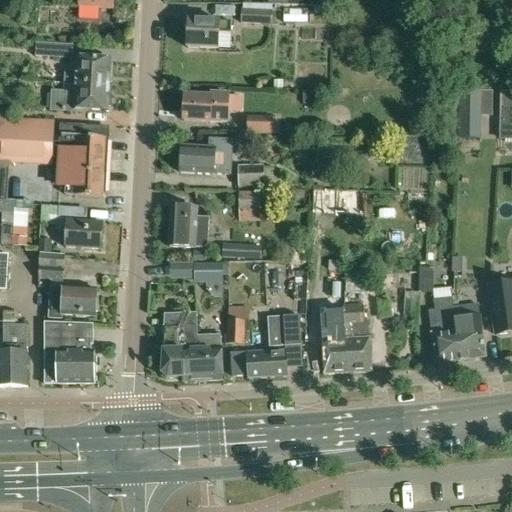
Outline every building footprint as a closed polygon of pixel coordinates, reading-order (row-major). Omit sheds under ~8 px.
[(78,0),(78,8),(79,8),(78,20),(98,21),(98,9),(116,10),(116,0),(78,0)] [(271,26),(272,25),(278,25),(278,12),(272,12),(272,8),(242,7),(241,24),(271,26)] [(289,30),(314,31),(315,17),(290,16),(289,30)] [(230,50),(231,22),(188,20),(187,48),(230,50)] [(73,45),(36,44),(36,58),(72,60),(73,45)] [(66,72),(65,83),(76,84),(109,86),(110,60),(77,58),(76,73),(66,72)] [(274,81),(274,90),(283,90),(283,81),(274,81)] [(108,112),(109,86),(76,84),(65,83),(64,93),(52,92),(51,111),(83,112),(83,110),(108,112)] [(303,92),(304,105),(314,105),(314,92),(303,92)] [(480,92),(459,92),(459,139),(480,139),(480,117),(480,92)] [(511,92),(500,93),(500,141),(504,141),(511,140),(511,92)] [(184,95),(183,122),(228,124),(229,95),(211,95),(211,97),(184,95)] [(246,117),(246,135),(291,135),(291,121),(273,121),(273,117),(246,117)] [(0,162),(53,166),(54,121),(24,120),(0,118),(0,162)] [(67,160),(65,196),(102,198),(103,193),(105,193),(107,163),(104,163),(105,154),(108,154),(108,142),(105,142),(106,139),(104,139),(104,128),(60,125),(59,143),(55,143),(54,159),(67,160)] [(213,176),(213,175),(230,176),(232,142),(209,140),(209,149),(182,147),(180,174),(213,176)] [(238,188),(264,187),(264,166),(238,167),(238,188)] [(362,215),(362,192),(312,191),(312,214),(362,215)] [(239,193),(239,195),(239,222),(261,222),(261,192),(239,193)] [(41,207),(40,224),(57,225),(57,232),(66,232),(65,248),(101,250),(103,224),(88,223),(88,210),(41,207)] [(175,247),(207,249),(208,219),(196,218),(197,210),(177,209),(175,247)] [(40,239),(38,252),(51,253),(52,240),(40,239)] [(263,247),(247,246),(223,245),(222,258),(262,260),(263,247)] [(193,252),(193,261),(205,261),(205,253),(193,252)] [(14,279),(16,254),(7,253),(4,277),(14,279)] [(0,387),(28,388),(28,353),(27,353),(27,327),(27,321),(18,321),(18,313),(4,313),(3,327),(3,348),(0,347),(0,278),(2,278),(4,255),(0,254),(0,387)] [(51,282),(51,289),(49,319),(62,320),(62,316),(95,318),(97,292),(63,290),(65,256),(39,254),(38,281),(51,282)] [(451,267),(451,272),(451,278),(454,278),(454,275),(461,275),(461,255),(453,255),(452,267),(451,267)] [(373,263),(373,277),(393,277),(411,277),(411,265),(393,265),(393,264),(373,263)] [(223,284),(222,276),(222,264),(195,264),(195,284),(206,284),(223,284)] [(367,323),(364,323),(363,305),(360,268),(346,268),(344,300),(344,306),(342,306),(344,328),(345,341),(347,375),(372,373),(369,339),(368,340),(367,323)] [(418,294),(432,294),(434,270),(420,270),(418,294)] [(206,284),(206,290),(207,292),(208,293),(210,295),(212,296),(213,297),(215,298),(217,299),(219,299),(221,300),(223,300),(223,284),(206,284)] [(511,284),(489,287),(496,337),(511,334),(511,284)] [(433,302),(434,311),(429,312),(430,325),(432,337),(431,337),(435,365),(459,362),(454,321),(453,310),(454,310),(452,298),(433,302)] [(324,376),(347,375),(345,341),(344,328),(342,306),(342,302),(327,302),(325,302),(326,308),(322,308),(323,324),(324,324),(325,336),(321,336),(324,376)] [(247,307),(242,307),(229,308),(228,346),(245,345),(244,333),(249,333),(249,309),(247,307)] [(197,338),(197,336),(196,315),(164,316),(165,350),(162,350),(161,375),(166,380),(182,380),(182,383),(196,383),(196,378),(197,378),(196,338),(197,338)] [(299,317),(268,319),(270,348),(301,346),(299,317)] [(480,318),(454,321),(459,362),(486,359),(480,318)] [(93,385),(93,371),(94,353),(91,353),(91,345),(93,345),(93,324),(45,324),(44,384),(52,384),(52,383),(58,383),(58,385),(93,385)] [(221,335),(197,336),(197,338),(196,338),(197,378),(196,378),(196,383),(223,382),(221,335)] [(287,378),(287,370),(286,352),(248,354),(249,365),(241,365),(238,368),(239,376),(242,379),(248,378),(248,381),(287,378)]
